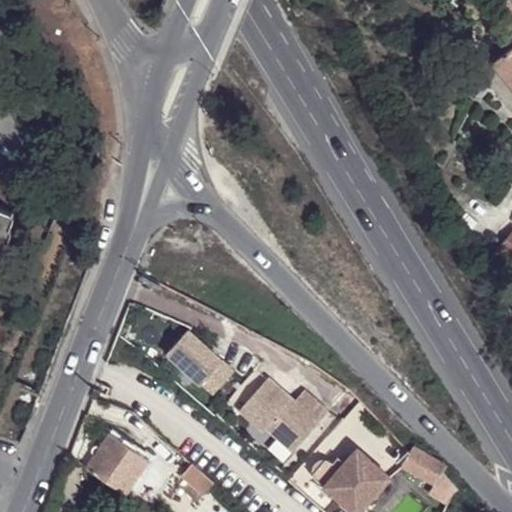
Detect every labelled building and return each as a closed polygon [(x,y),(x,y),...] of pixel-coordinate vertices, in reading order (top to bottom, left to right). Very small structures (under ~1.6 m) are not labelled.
[(511,22),(511,3),(510,0),(501,0),(494,4),(506,25),(511,22)] [(511,47),(496,60),(511,81),(511,47)] [(0,245),(2,240),(6,238),(9,229),(7,226),(12,212),(0,207),(0,245)] [(511,231),(500,248),(511,257),(511,231)] [(235,376),(189,334),(166,360),(212,402),(235,376)] [(268,386),(241,418),(264,438),(267,435),(295,458),(329,417),(305,397),(295,409),(268,386)] [(110,435),(87,469),(125,495),(148,461),(110,435)] [(413,451),(410,457),(403,469),(436,487),(437,486),(445,469),(413,451)] [(349,490),(367,506),(390,481),(358,452),(346,464),(340,471),(324,488),(338,501),(339,502),(349,490)] [(332,463),(340,471),(346,464),(338,457),(332,463)] [(311,476),(324,488),(340,471),(332,463),(327,459),(324,459),(321,459),(317,461),(314,463),(312,466),(310,469),(310,473),(311,476)] [(210,486),(191,469),(181,480),(201,497),(210,486)] [(181,480),(171,491),(191,508),(201,497),(181,480)] [(349,490),(339,502),(350,511),(361,511),(367,506),(349,490)]
